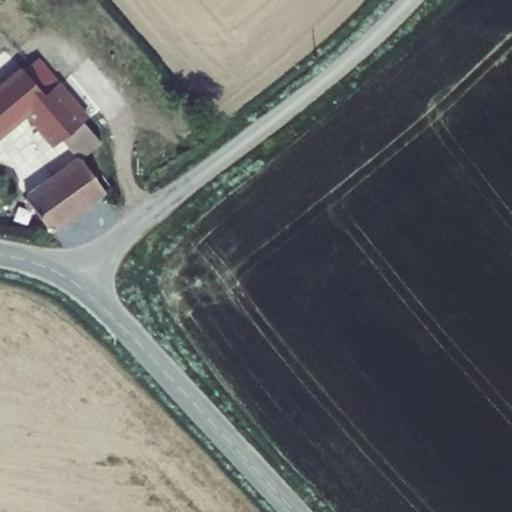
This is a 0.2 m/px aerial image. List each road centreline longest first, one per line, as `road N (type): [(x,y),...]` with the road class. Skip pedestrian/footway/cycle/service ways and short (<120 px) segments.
road 1 (unclassified): [(408,0),(77,282)]
road 2 (tertiary): [(293,511),(77,282)]
